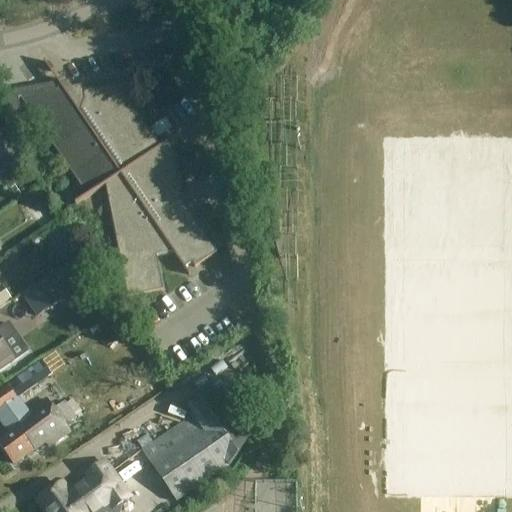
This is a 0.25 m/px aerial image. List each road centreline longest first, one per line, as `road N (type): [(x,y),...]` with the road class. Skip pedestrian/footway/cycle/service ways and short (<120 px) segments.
road 1 (residential): [(244,278),(186,0)]
road 2 (residential): [(0,41),(52,30),(123,0)]
